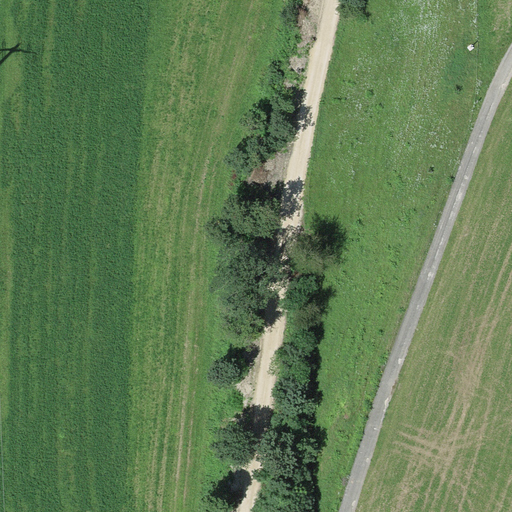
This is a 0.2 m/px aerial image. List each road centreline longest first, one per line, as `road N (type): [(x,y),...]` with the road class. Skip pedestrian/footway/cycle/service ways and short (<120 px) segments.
road 1 (track): [(330,0),(242,511)]
road 2 (track): [(346,511),(376,407),(511,59)]
